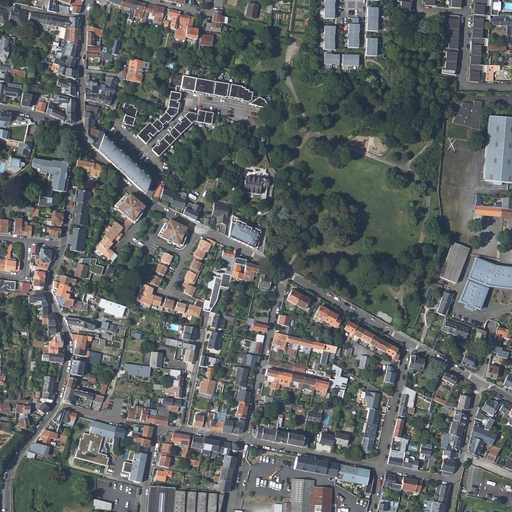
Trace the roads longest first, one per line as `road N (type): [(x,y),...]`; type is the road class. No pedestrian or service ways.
road 1 (residential): [(62,246),(48,283),(68,355),(55,404)]
road 2 (residential): [(285,273),(145,203)]
road 3 (residential): [(408,342),(285,273)]
road 4 (residential): [(380,468),(244,441)]
road 5 (residential): [(144,150),(195,99),(260,112)]
road 6 (residential): [(408,342),(380,468)]
road 7 (residential): [(78,141),(82,16)]
road 8 (residential): [(466,12),(462,86),(511,88)]
road 9 (residential): [(55,404),(10,468),(6,511)]
